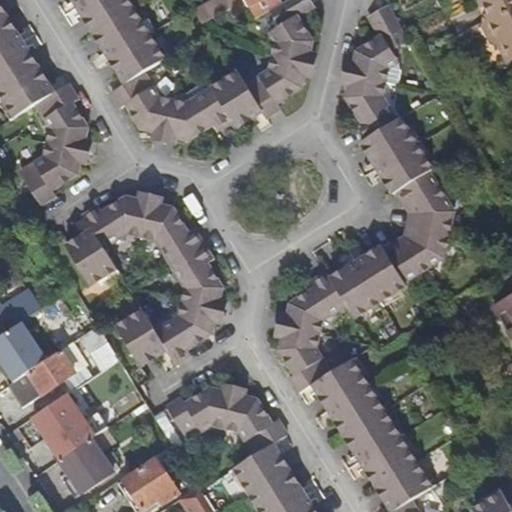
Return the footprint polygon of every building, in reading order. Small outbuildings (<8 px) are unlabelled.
[(0,0),(0,92),(17,120),(39,107),(54,132),(47,160),(23,176),(42,207),(58,197),(54,191),(78,176),(81,165),(85,145),(88,131),(73,107),(79,104),(70,88),(56,96),(0,6),(0,0)] [(71,0),(126,86),(112,95),(122,111),(128,106),(142,130),(155,133),(176,138),(188,141),(212,126),(216,132),(232,122),(236,128),(262,112),(266,119),(280,110),(277,104),(301,89),(305,75),(310,57),(313,45),(298,19),(313,9),(307,0),(295,0),(273,14),(282,29),(272,35),(277,44),(270,73),(246,88),(237,74),(186,106),(158,100),(143,75),(164,62),(125,0),(71,0)] [(206,0),(202,1),(208,17),(238,7),(235,0),(206,0)] [(511,0),(488,0),(483,3),(492,20),(487,22),(485,28),(493,43),(499,45),(501,44),(510,63),(511,61),(511,0)] [(511,511),(501,494),(475,510),(475,511),(416,511),(410,502),(431,489),(351,361),(330,374),(313,349),(321,321),(346,306),(354,319),(439,266),(455,208),(400,120),(396,122),(381,99),(389,72),(399,66),(391,52),(410,41),(391,10),(372,21),(383,39),(359,55),(355,68),(350,87),(347,98),(362,124),(356,127),(365,142),(361,144),(394,196),(398,193),(411,216),(405,238),(384,251),(382,247),(330,280),(326,274),(311,283),(314,289),(290,304),(287,318),(282,338),(279,350),(294,374),(289,378),(298,394),(312,385),(392,511),(511,511)] [(310,57),(305,75),(311,78),(317,59),(310,57)] [(343,86),(350,87),(355,68),(348,66),(343,86)] [(176,138),(155,133),(153,140),(174,146),(176,138)] [(85,145),(81,165),(87,167),(92,146),(85,145)] [(142,196),(141,203),(161,207),(162,200),(142,196)] [(68,248),(92,288),(117,272),(104,251),(128,235),(158,242),(188,290),(180,319),(156,334),(142,313),(118,328),(142,367),(166,351),(175,365),(191,355),(187,349),(211,335),(215,322),(221,302),(224,289),(209,265),(215,261),(195,230),(189,233),(173,209),(161,207),(141,203),(128,200),(104,216),(100,209),(84,219),(93,233),(68,248)] [(41,314),(29,296),(0,316),(0,317),(11,333),(41,314)] [(511,297),(494,308),(511,339),(511,297)] [(221,302),(215,322),(222,323),(227,304),(221,302)] [(275,336),(282,338),(287,318),(280,316),(275,336)] [(99,327),(95,322),(89,326),(93,331),(99,327)] [(78,341),(70,329),(59,337),(49,344),(40,350),(43,355),(33,362),(38,368),(60,353),(78,341)] [(45,339),(49,344),(59,337),(55,332),(45,339)] [(0,382),(29,364),(10,334),(0,340),(0,371),(2,374),(0,375),(0,382)] [(75,375),(60,353),(38,368),(0,393),(0,399),(15,422),(26,415),(23,410),(75,375)] [(500,360),(474,374),(481,385),(506,371),(500,360)] [(226,386),(224,393),(244,398),(245,391),(226,386)] [(314,511),(273,445),(288,437),(278,421),(272,425),(257,401),(244,398),(224,393),(211,389),(187,405),(183,399),(168,409),(188,440),(212,425),(241,432),(256,456),(235,470),(261,511),(314,511)] [(94,438),(67,398),(34,420),(62,461),(92,441),(94,438)] [(174,447),(166,434),(140,451),(148,463),(174,447)] [(105,460),(92,441),(62,461),(61,462),(83,496),(120,471),(113,460),(116,458),(113,454),(105,460)] [(181,495),(158,461),(121,486),(129,498),(133,495),(144,511),(160,501),(164,506),(181,495)] [(208,511),(213,509),(200,488),(183,499),(190,511),(200,511),(206,509),(207,511),(208,511)]
